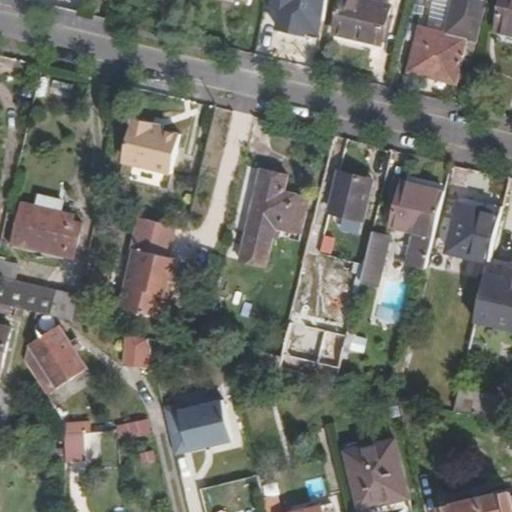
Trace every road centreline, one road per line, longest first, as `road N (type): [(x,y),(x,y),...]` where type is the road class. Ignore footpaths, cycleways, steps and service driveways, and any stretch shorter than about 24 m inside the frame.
road 1 (residential): [(511,145),(0,22)]
road 2 (unknown): [(180,511),(140,381)]
